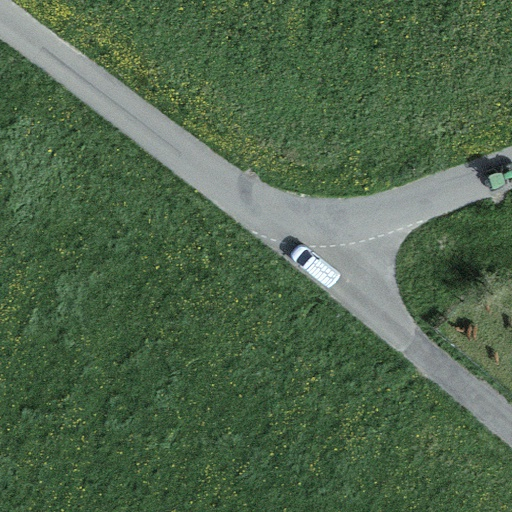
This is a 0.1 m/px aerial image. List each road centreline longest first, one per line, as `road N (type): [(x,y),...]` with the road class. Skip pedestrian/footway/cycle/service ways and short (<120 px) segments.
road 1 (unclassified): [(323,222),(238,195),(0,15)]
road 2 (unclassified): [(511,431),(369,301),(323,222)]
road 3 (unclassified): [(511,168),(391,210),(323,222)]
